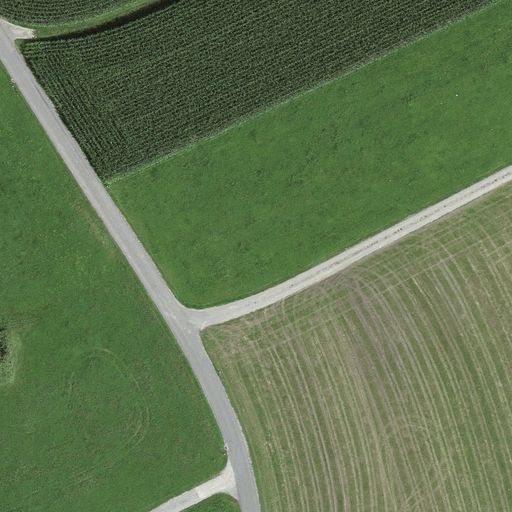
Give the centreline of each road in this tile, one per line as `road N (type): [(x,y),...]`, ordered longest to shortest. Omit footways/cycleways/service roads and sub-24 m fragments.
road 1 (unclassified): [(255,511),(227,410),(0,38)]
road 2 (track): [(172,313),(197,319),(300,282),(511,174)]
